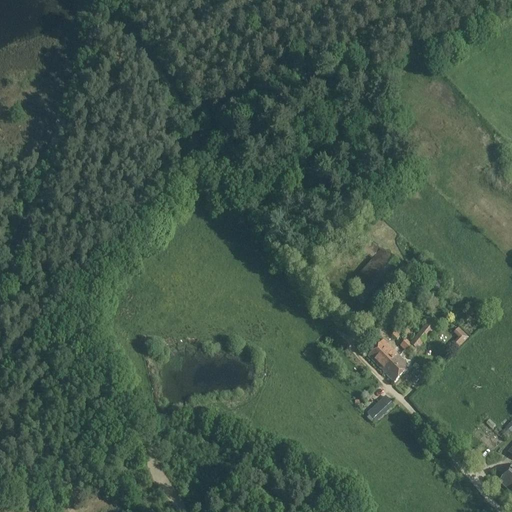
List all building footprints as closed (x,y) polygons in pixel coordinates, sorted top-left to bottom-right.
[(354,244),(372,260),(348,288),(365,302),(399,265),(381,249),(379,252),(362,235),(354,244)] [(426,324),(410,344),(406,340),(399,347),(410,358),(417,351),(413,348),(417,351),(439,324),(431,318),(430,317),(425,323),(426,324)] [(401,336),(396,331),(391,335),(397,340),(401,336)] [(407,365),(383,341),(368,357),(394,383),(408,369),(405,367),(407,365)] [(455,342),(451,345),(457,351),(460,347),(455,342)] [(376,406),(367,414),(376,423),(394,406),(386,397),(376,406)] [(511,469),(501,483),(511,492),(511,469)]
